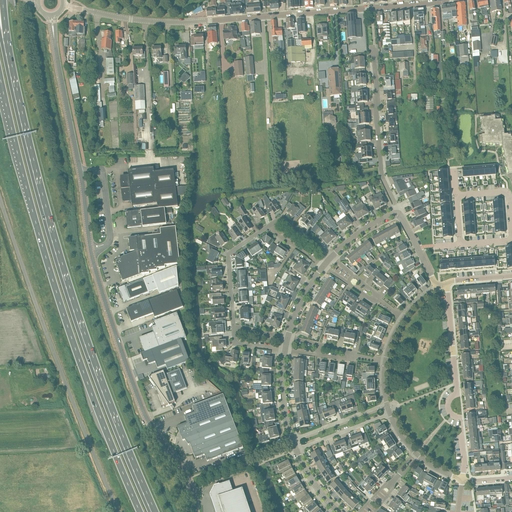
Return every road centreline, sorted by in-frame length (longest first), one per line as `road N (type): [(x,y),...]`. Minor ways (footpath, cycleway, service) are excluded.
road 1 (trunk): [(154,511),(60,263),(4,38)]
road 2 (trunk): [(0,76),(52,281),(139,511)]
road 3 (residential): [(88,10),(191,21),(449,0)]
road 4 (unclassified): [(118,511),(0,197)]
road 5 (tertiary): [(195,511),(188,478),(144,415),(90,250)]
road 6 (residential): [(397,214),(381,172),(373,46)]
road 7 (tertiary): [(80,170),(51,16)]
road 8 (residential): [(460,417),(448,405),(456,384),(444,283)]
